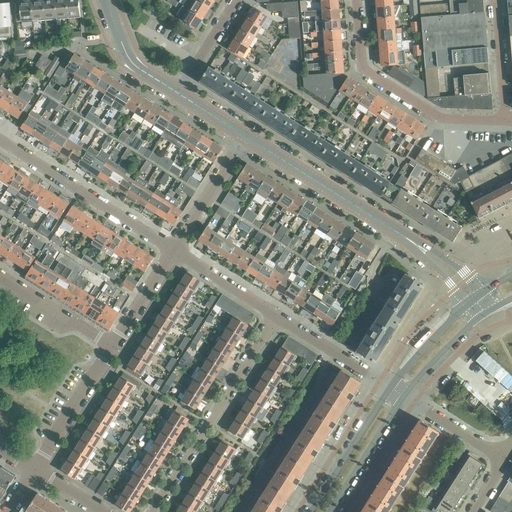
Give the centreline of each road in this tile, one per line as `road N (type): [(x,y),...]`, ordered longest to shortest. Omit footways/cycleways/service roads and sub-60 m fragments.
road 1 (residential): [(152,511),(276,315)]
road 2 (residential): [(356,0),(365,71),(437,116),(505,120)]
road 3 (residential): [(174,249),(0,140)]
road 4 (secondary): [(404,236),(245,136)]
road 5 (secondary): [(389,387),(310,511)]
road 6 (residential): [(35,470),(112,345)]
road 7 (secondary): [(329,511),(403,396)]
road 8 (residential): [(389,387),(276,315)]
road 9 (residential): [(174,249),(245,136)]
road 10 (residential): [(112,345),(0,274)]
road 11 (secondary): [(177,93),(130,62),(105,0)]
road 12 (residential): [(276,315),(174,249)]
road 13 (residential): [(505,120),(495,0)]
